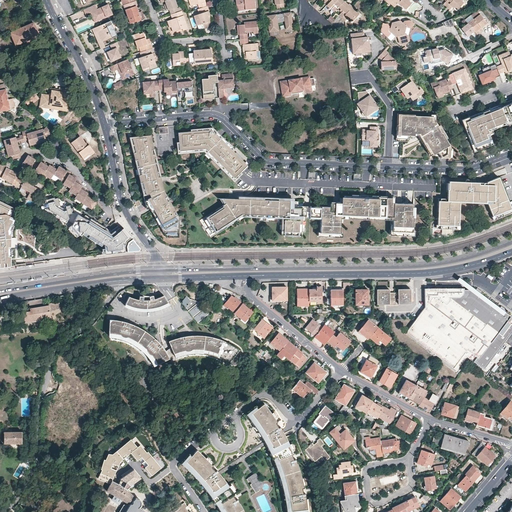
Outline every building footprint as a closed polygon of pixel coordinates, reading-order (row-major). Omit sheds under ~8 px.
[(159,0),(161,2),(165,0),(167,5),(165,5),(166,8),(167,11),(169,10),(171,14),(179,11),(174,0),(159,0)] [(189,0),(191,5),(197,3),(199,8),(207,6),(206,3),(205,0),(189,0)] [(235,0),(236,4),(236,8),(245,7),(245,9),(255,8),(254,0),(235,0)] [(400,0),(400,1),(397,4),(400,7),(401,6),(405,9),(411,3),(409,1),(408,0),(400,0)] [(451,0),(446,7),(449,10),(451,7),(453,6),(454,7),(457,9),(462,3),(458,0),(451,0)] [(136,1),(124,5),(131,23),(145,18),(143,13),(142,10),(138,12),(136,5),(137,5),(136,1)] [(351,7),(343,1),(337,7),(340,9),(342,11),(341,12),(338,15),(341,18),(351,7)] [(94,5),(82,10),(84,15),(88,13),(90,12),(91,14),(89,15),(91,19),(95,17),(96,18),(99,17),(100,19),(111,14),(106,4),(96,9),(94,5)] [(208,5),(198,9),(198,11),(199,14),(195,15),(194,16),(197,25),(203,23),(205,29),(212,26),(209,18),(208,15),(210,14),(209,11),(210,11),(208,5)] [(355,9),(352,6),(351,7),(341,18),(344,20),(347,17),(348,16),(350,18),(353,20),(358,14),(354,10),(355,9)] [(182,11),(171,14),(173,19),(170,20),(171,23),(169,24),(169,26),(170,28),(172,27),(174,32),(182,29),(183,31),(188,29),(182,11)] [(487,23),(477,11),(471,16),(473,18),(462,28),(468,36),(474,31),(480,27),(481,28),(484,25),(487,23)] [(267,21),(269,31),(278,30),(277,21),(285,20),(285,26),(292,25),(291,17),(288,17),(287,12),(284,12),(280,13),(269,15),(269,20),(267,21)] [(456,26),(452,18),(443,22),(446,27),(452,28),(456,26)] [(410,27),(414,23),(409,19),(405,20),(402,22),(406,26),(406,27),(410,27)] [(402,22),(400,20),(392,22),(391,24),(390,31),(391,33),(396,37),(397,37),(399,44),(405,45),(410,41),(408,35),(404,34),(406,27),(406,26),(402,22)] [(109,21),(92,29),(93,33),(96,32),(98,31),(99,34),(97,35),(100,42),(110,37),(111,38),(116,36),(109,21)] [(246,23),(246,24),(244,24),(239,25),(240,34),(240,39),(247,38),(247,34),(245,34),(245,32),(253,31),(253,33),(258,33),(257,21),(246,22),(246,23)] [(390,31),(391,24),(382,22),(380,28),(387,36),(391,33),(390,31)] [(34,26),(33,23),(10,32),(16,46),(26,41),(27,42),(39,37),(34,26)] [(139,32),(135,33),(137,37),(136,38),(139,47),(141,46),(143,51),(153,47),(152,44),(151,42),(148,43),(146,38),(144,31),(139,33),(139,32)] [(100,42),(97,35),(96,32),(93,33),(94,35),(100,49),(103,48),(100,42)] [(364,32),(351,33),(353,53),(370,51),(368,36),(364,36),(364,32)] [(240,39),(240,44),(242,44),(243,49),(243,52),(245,52),(246,59),(257,59),(256,51),(258,51),(257,43),(248,44),(247,38),(240,39)] [(115,42),(110,44),(112,49),(107,52),(109,55),(111,61),(121,57),(115,42)] [(146,67),(148,67),(151,66),(152,68),(158,66),(157,61),(156,59),(155,56),(157,56),(156,51),(155,52),(153,47),(143,51),(141,52),(143,57),(142,57),(146,67)] [(445,49),(438,51),(438,48),(426,51),(427,54),(425,54),(426,56),(423,57),(424,63),(434,60),(434,59),(440,57),(440,59),(447,64),(453,54),(445,49)] [(193,53),(188,53),(189,62),(194,61),(194,64),(212,62),(211,49),(204,50),(204,51),(201,51),(201,50),(193,51),(193,53)] [(385,49),(378,56),(382,60),(382,61),(382,64),(381,64),(381,69),(396,69),(396,60),(393,60),(393,58),(388,54),(389,52),(385,49)] [(170,60),(173,60),(173,66),(184,65),(184,62),(189,62),(188,53),(183,53),(183,51),(178,52),(178,53),(175,53),(175,52),(168,53),(168,60),(170,60)] [(511,58),(511,55),(509,51),(499,55),(502,64),(505,71),(506,73),(511,69),(511,58)] [(145,71),(152,68),(151,66),(148,67),(146,67),(142,57),(140,58),(145,71)] [(127,58),(111,66),(113,70),(118,68),(121,67),(123,72),(120,73),(123,79),(134,74),(127,58)] [(496,66),(496,65),(490,67),(490,66),(489,65),(482,68),(484,73),(479,75),(482,84),(495,79),(494,77),(500,75),(499,73),(496,66)] [(469,77),(466,71),(459,74),(458,70),(453,73),(448,75),(450,80),(452,84),(457,82),(459,89),(472,84),(469,79),(468,80),(467,78),(469,77)] [(218,82),(219,97),(222,97),(224,97),(223,88),(234,87),(233,73),(222,74),(222,77),(224,77),(225,79),(218,80),(218,82)] [(218,80),(217,74),(208,75),(208,78),(202,79),(203,95),(214,94),(213,87),(212,87),(211,85),(213,84),(213,82),(218,82),(218,80)] [(313,91),(311,75),(300,77),(280,80),(282,91),(283,96),(292,95),(291,91),(303,89),(304,93),(313,91)] [(169,78),(158,79),(158,81),(159,87),(159,88),(164,88),(166,88),(166,91),(171,90),(171,92),(177,92),(177,91),(176,81),(176,80),(169,80),(169,78)] [(418,90),(411,80),(408,83),(405,79),(396,85),(399,89),(401,88),(403,86),(410,96),(411,96),(413,100),(423,93),(420,89),(418,90)] [(452,84),(450,80),(446,82),(445,79),(436,83),(435,81),(430,83),(432,88),(434,87),(437,96),(443,94),(442,92),(449,89),(453,87),(452,84)] [(192,80),(176,81),(177,91),(182,90),(182,87),(183,87),(184,87),(184,91),(193,90),(192,80)] [(158,81),(144,82),(144,86),(143,87),(144,93),(149,93),(150,93),(151,96),(153,96),(155,96),(155,90),(154,87),(159,87),(158,81)] [(410,96),(403,86),(401,88),(408,98),(410,96)] [(0,111),(10,109),(6,89),(0,90),(0,111)] [(72,104),(74,91),(67,90),(65,90),(65,93),(58,92),(50,91),(49,97),(41,96),(39,108),(46,109),(47,105),(63,108),(63,103),(72,104)] [(367,91),(358,92),(360,107),(363,112),(362,114),(364,116),(366,116),(379,108),(375,102),(373,102),(371,99),(371,97),(367,91)] [(511,99),(463,120),(476,152),(495,144),(489,131),(511,121),(511,99)] [(28,117),(30,114),(23,109),(20,111),(28,117)] [(401,115),(402,115),(402,113),(397,113),(396,140),(407,141),(408,135),(400,135),(401,115)] [(402,115),(401,115),(400,135),(408,135),(421,135),(424,134),(426,137),(423,139),(425,142),(426,142),(434,154),(438,152),(450,145),(442,132),(438,125),(436,122),(432,121),(432,116),(402,115)] [(378,126),(370,126),(370,130),(367,130),(367,129),(362,129),(362,140),(370,140),(370,146),(377,147),(377,140),(376,140),(376,135),(378,135),(378,126)] [(51,132),(45,127),(43,129),(42,128),(34,131),(37,143),(46,141),(44,135),(44,132),(46,132),(48,134),(49,135),(51,132)] [(37,143),(34,131),(26,133),(25,130),(21,131),(22,135),(24,141),(28,140),(29,146),(37,143)] [(189,131),(178,132),(180,150),(205,147),(237,177),(249,165),(239,155),(215,133),(211,130),(189,131)] [(15,139),(15,137),(3,140),(6,149),(17,145),(17,143),(20,142),(21,143),(24,142),(24,141),(22,135),(19,136),(19,137),(15,139)] [(154,146),(151,135),(133,137),(137,153),(134,153),(136,161),(139,160),(143,176),(140,176),(142,184),(144,183),(148,197),(151,196),(153,199),(149,201),(162,224),(160,225),(166,237),(179,237),(179,223),(174,213),(176,212),(171,202),(168,203),(166,199),(169,198),(167,194),(165,192),(163,181),(162,178),(159,178),(155,159),(157,158),(156,155),(154,155),(153,150),(155,150),(154,146)] [(88,145),(80,136),(71,142),(84,158),(93,150),(91,147),(89,144),(88,145)] [(19,150),(17,145),(6,149),(8,157),(11,156),(12,160),(18,158),(20,158),(19,154),(20,154),(19,150)] [(450,145),(438,152),(441,156),(442,157),(449,158),(450,160),(453,160),(452,149),(450,145)] [(30,157),(28,155),(23,163),(21,165),(29,170),(35,160),(30,157)] [(43,163),(41,161),(34,172),(42,176),(48,166),(43,163)] [(52,166),(49,165),(48,165),(48,166),(43,175),(50,179),(53,175),(56,169),(52,166)] [(14,186),(19,189),(22,182),(23,180),(18,177),(19,175),(6,168),(1,166),(0,168),(0,177),(0,178),(3,172),(4,172),(7,173),(7,174),(4,180),(11,183),(13,181),(16,183),(14,186)] [(63,168),(59,166),(57,168),(56,169),(53,175),(61,180),(61,181),(64,183),(68,176),(65,174),(67,171),(65,170),(63,168)] [(72,175),(69,173),(68,176),(64,183),(63,184),(70,188),(75,181),(75,180),(77,178),(72,175)] [(495,215),(496,218),(511,212),(511,210),(505,192),(499,177),(487,181),(486,182),(486,185),(482,185),(482,182),(475,182),(475,184),(471,184),(471,181),(450,181),(450,183),(447,183),(447,189),(449,189),(448,198),(448,201),(443,201),(443,198),(440,198),(439,224),(441,225),(441,228),(457,229),(457,225),(460,225),(460,221),(461,201),(487,202),(493,215),(495,215)] [(76,195),(81,188),(81,187),(82,185),(80,184),(75,181),(70,188),(69,191),(76,195)] [(18,190),(16,194),(18,195),(20,196),(23,190),(29,192),(27,196),(32,199),(35,193),(33,192),(35,189),(32,187),(32,185),(31,184),(30,184),(29,185),(22,182),(19,189),(18,190)] [(144,183),(142,184),(145,197),(151,209),(153,212),(160,225),(162,224),(149,201),(153,199),(151,196),(148,197),(144,183)] [(76,195),(74,198),(82,203),(86,196),(88,194),(88,193),(86,191),(81,188),(76,195)] [(344,198),(344,202),(339,202),(337,202),(337,204),(330,204),(330,207),(321,206),(321,207),(314,207),(314,215),(321,216),(321,219),(321,232),(324,232),(323,236),(337,237),(337,232),(340,233),(341,222),(339,222),(339,220),(341,218),(343,218),(344,218),(344,217),(391,219),(391,220),(392,220),(393,220),(395,222),(395,224),(393,224),(393,231),(396,231),(396,235),(409,236),(409,232),(413,232),(413,222),(413,217),(412,217),(412,207),(414,207),(414,204),(391,203),(392,199),(390,199),(387,199),(371,198),(368,198),(368,195),(360,195),(360,198),(358,198),(351,197),(351,196),(349,196),(344,196),(344,198)] [(91,198),(86,196),(82,203),(91,209),(96,202),(91,198)] [(302,231),(303,206),(293,206),(293,201),(288,201),(273,200),(274,198),(245,196),(245,199),(235,199),(222,198),(225,202),(222,205),(224,207),(207,221),(208,222),(219,234),(244,215),(260,216),(282,217),(281,230),(281,234),(302,235),(302,231)] [(68,214),(72,213),(70,205),(67,206),(67,208),(65,208),(61,206),(58,198),(55,198),(55,197),(45,200),(45,203),(43,203),(44,209),(66,222),(69,218),(68,214)] [(0,267),(4,267),(3,264),(6,264),(6,267),(10,266),(11,230),(16,220),(12,218),(16,210),(0,201),(0,267)] [(224,207),(222,205),(220,206),(205,219),(201,224),(213,238),(219,234),(208,222),(207,221),(224,207)] [(310,207),(303,206),(302,231),(306,231),(306,213),(310,213),(310,207)] [(314,207),(310,207),(310,213),(310,218),(321,219),(321,216),(314,215),(314,207)] [(104,211),(100,215),(105,222),(110,218),(104,211)] [(126,241),(131,237),(126,231),(124,228),(123,227),(120,229),(117,226),(109,232),(106,228),(90,218),(89,219),(86,217),(86,219),(83,217),(78,214),(74,220),(74,221),(70,228),(78,234),(81,235),(82,233),(83,231),(99,241),(102,243),(105,245),(104,245),(104,246),(105,253),(125,251),(124,246),(126,241)] [(282,217),(260,216),(260,220),(278,221),(278,230),(281,230),(282,217)] [(78,234),(70,228),(69,228),(68,229),(75,237),(78,234)] [(98,243),(99,241),(83,231),(82,233),(98,243)] [(142,251),(133,239),(129,242),(128,242),(127,247),(128,252),(142,251)] [(308,289),(309,302),(322,302),(322,286),(317,286),(317,289),(308,289)] [(287,287),(273,287),(273,300),(287,300),(287,287)] [(464,288),(425,288),(425,306),(417,318),(406,332),(454,368),(457,371),(467,357),(480,366),(484,369),(507,338),(511,332),(511,324),(511,323),(502,335),(498,333),(499,332),(511,316),(505,311),(504,313),(473,289),(464,289),(464,288)] [(297,306),(309,306),(309,302),(308,289),(297,289),(297,306)] [(368,289),(356,290),(356,304),(368,304),(368,289)] [(377,304),(394,304),(394,294),(389,294),(389,289),(377,289),(377,304)] [(394,294),(394,304),(411,304),(411,289),(398,289),(398,294),(394,294)] [(331,305),(343,305),(343,290),(331,290),(331,305)] [(162,297),(154,299),(153,296),(149,296),(150,300),(147,300),(147,311),(150,311),(153,310),(159,309),(164,307),(169,304),(166,300),(164,295),(162,297)] [(187,295),(181,302),(199,324),(211,314),(200,301),(199,302),(195,301),(192,303),(191,300),(187,295)] [(143,300),(144,297),(140,296),(139,300),(137,299),(133,298),(129,297),(125,306),(130,308),(136,310),(137,310),(143,311),(147,311),(147,300),(143,300)] [(242,303),(234,297),(232,299),(230,297),(223,305),(227,308),(228,307),(234,312),(242,303)] [(26,323),(52,318),(50,310),(61,308),(60,302),(49,303),(49,305),(28,309),(28,311),(24,312),(26,323)] [(252,312),(242,303),(234,312),(245,321),(252,312)] [(316,334),(325,323),(319,317),(316,321),(315,321),(312,319),(305,327),(311,332),(310,333),(314,336),(316,334)] [(121,321),(110,319),(109,336),(110,337),(115,337),(122,338),(129,341),(133,343),(136,345),(142,350),(146,354),(150,357),(155,366),(170,358),(166,352),(163,347),(160,343),(159,342),(150,334),(144,330),(139,327),(132,324),(126,322),(121,321)] [(271,327),(262,319),(254,329),(264,337),(271,327)] [(357,331),(368,339),(369,337),(377,327),(367,319),(357,331)] [(332,334),(334,332),(326,325),(328,322),(327,321),(325,323),(316,334),(319,336),(319,337),(325,343),(327,341),(332,334)] [(377,327),(369,337),(377,343),(379,340),(385,345),(390,338),(377,327)] [(336,337),(332,334),(327,341),(332,344),(333,343),(339,348),(342,350),(350,341),(340,332),(336,337)] [(283,336),(278,333),(271,342),(280,350),(287,342),(282,338),(283,336)] [(176,339),(169,341),(176,357),(180,355),(184,354),(189,353),(193,353),(198,353),(203,353),(212,355),(218,357),(222,359),(225,361),(230,364),(240,350),(238,348),(232,345),(227,342),(221,340),(213,337),(205,336),(199,336),(191,336),(182,337),(176,339)] [(292,344),(288,340),(287,342),(277,354),(281,358),(284,355),(289,359),(297,350),(291,345),(292,344)] [(301,351),(298,349),(289,359),(299,367),(306,358),(300,353),(301,351)] [(379,361),(370,356),(367,360),(366,360),(359,371),(365,375),(366,373),(371,376),(379,361)] [(326,372),(314,362),(306,372),(318,382),(326,372)] [(490,370),(493,373),(498,366),(495,364),(490,370)] [(429,373),(431,368),(426,365),(423,370),(429,373)] [(397,374),(386,368),(379,381),(390,387),(397,374)] [(491,373),(488,378),(492,382),(496,377),(491,373)] [(415,385),(406,379),(399,392),(408,397),(415,385)] [(305,384),(300,380),(293,389),(303,397),(306,393),(308,394),(312,390),(316,394),(319,390),(308,381),(305,384)] [(447,389),(450,382),(448,380),(442,390),(445,392),(447,389)] [(355,390),(344,384),(335,399),(346,405),(355,390)] [(419,403),(426,392),(426,391),(415,385),(408,397),(419,403)] [(425,398),(428,393),(426,392),(419,403),(419,405),(429,410),(429,409),(430,407),(432,408),(435,402),(437,399),(431,396),(428,399),(425,398)] [(373,400),(362,394),(355,407),(366,413),(372,402),(373,400)] [(511,402),(510,401),(501,412),(507,417),(509,416),(511,418),(511,402)] [(378,406),(372,402),(366,412),(377,418),(378,417),(384,407),(379,404),(378,406)] [(456,406),(445,402),(442,413),(453,417),(456,406)] [(335,414),(324,405),(317,415),(319,416),(315,421),(322,427),(329,419),(330,420),(335,414)] [(346,413),(349,409),(344,406),(340,412),(344,415),(346,413)] [(390,410),(384,407),(378,417),(389,423),(396,411),(391,408),(390,410)] [(256,412),(246,419),(252,426),(256,432),(260,438),(264,445),(245,458),(248,462),(267,449),(271,456),(276,469),(281,484),(284,495),(286,505),(286,511),(307,511),(306,497),(304,497),(302,492),(305,491),(304,491),(299,471),(296,463),(294,464),(292,459),(294,458),(293,456),(289,447),(285,439),(280,431),(278,432),(276,427),(278,426),(265,408),(258,414),(256,412)] [(480,412),(468,409),(465,420),(472,422),(473,420),(477,421),(480,412)] [(485,414),(480,412),(477,421),(476,425),(490,429),(493,419),(484,416),(485,414)] [(416,423),(401,415),(395,426),(410,434),(416,423)] [(335,428),(330,432),(342,447),(347,442),(349,445),(355,440),(346,429),(340,434),(335,428)] [(22,432),(7,432),(3,432),(4,436),(4,445),(8,445),(22,445),(22,432)] [(468,441),(444,433),(442,438),(434,436),(432,442),(435,442),(435,444),(440,445),(440,447),(464,454),(468,441)] [(112,453),(106,452),(98,478),(110,484),(112,480),(119,483),(127,488),(147,473),(141,464),(121,478),(109,472),(111,464),(114,454),(122,455),(124,458),(125,457),(134,450),(138,446),(139,445),(132,437),(112,453)] [(376,448),(380,447),(382,447),(380,438),(370,439),(370,437),(365,437),(367,448),(369,447),(370,449),(376,448)] [(397,438),(381,441),(383,453),(398,451),(399,450),(400,448),(400,447),(400,445),(399,440),(397,440),(397,438)] [(331,457),(322,447),(325,444),(321,439),(318,441),(318,442),(310,449),(309,447),(306,450),(316,462),(322,457),(326,461),(331,457)] [(143,442),(139,445),(138,446),(142,452),(148,447),(143,442)] [(474,450),(472,453),(487,465),(495,455),(484,446),(483,448),(479,445),(474,450)] [(152,453),(148,447),(142,452),(143,453),(147,459),(151,465),(154,462),(157,461),(151,453),(152,453)] [(424,463),(428,464),(431,465),(434,454),(421,450),(417,464),(423,466),(424,463)] [(190,459),(182,468),(189,475),(197,482),(204,491),(210,499),(213,497),(216,502),(222,511),(246,511),(242,505),(241,501),(237,503),(234,499),(236,498),(235,496),(229,488),(222,480),(243,465),(240,461),(219,476),(217,474),(216,476),(212,472),(213,470),(212,469),(206,463),(198,455),(192,461),(190,459)] [(343,473),(342,471),(353,469),(352,465),(350,465),(350,461),(341,463),(341,465),(339,465),(339,468),(337,469),(338,474),(335,475),(334,475),(335,479),(343,478),(343,473)] [(472,465),(464,474),(465,475),(473,482),(479,474),(476,471),(477,470),(472,465)] [(264,486),(255,473),(253,474),(246,479),(255,492),(264,486)] [(464,492),(473,482),(465,475),(457,485),(460,488),(459,489),(456,486),(454,488),(462,495),(465,492),(464,492)] [(434,476),(424,477),(426,490),(436,489),(434,476)] [(107,490),(116,495),(122,499),(131,505),(129,507),(126,511),(145,511),(146,511),(139,507),(141,505),(141,501),(139,498),(136,498),(129,491),(127,488),(119,483),(112,480),(110,484),(107,489),(107,490)] [(355,480),(343,482),(344,495),(357,493),(355,480)] [(449,510),(460,497),(450,489),(439,502),(449,510)] [(359,506),(357,493),(345,495),(345,500),(340,500),(341,511),(353,511),(352,507),(359,506)] [(429,498),(423,495),(419,500),(423,504),(429,498)] [(414,497),(403,502),(407,511),(419,506),(414,497)] [(403,502),(392,508),(392,509),(393,511),(407,511),(403,502)]
